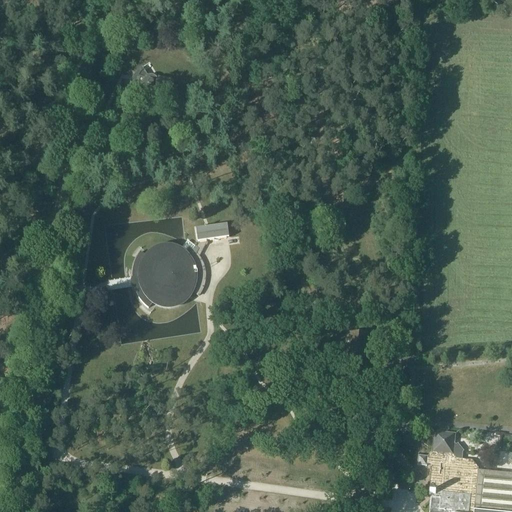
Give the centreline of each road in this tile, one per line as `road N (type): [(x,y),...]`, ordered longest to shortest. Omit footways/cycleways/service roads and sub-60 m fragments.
road 1 (track): [(84,0),(9,511)]
road 2 (unknown): [(346,501),(374,381)]
